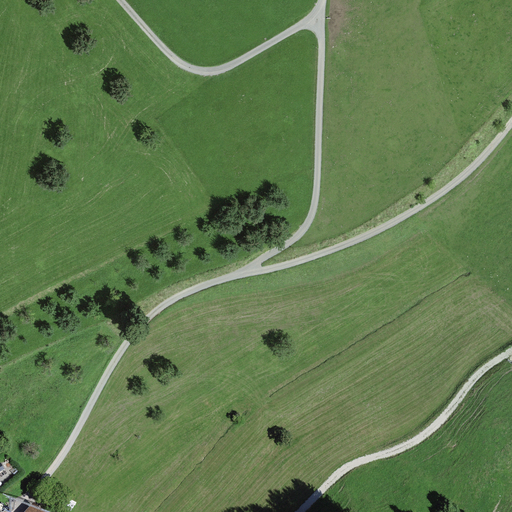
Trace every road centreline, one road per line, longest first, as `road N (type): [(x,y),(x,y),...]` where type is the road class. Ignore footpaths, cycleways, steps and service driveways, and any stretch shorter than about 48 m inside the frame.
road 1 (track): [(18,511),(50,474),(129,340),(168,301),(248,270)]
road 2 (track): [(248,270),(369,236),(438,194),(511,124)]
road 3 (track): [(248,270),(296,239),(314,213),(321,19)]
road 4 (track): [(304,511),(346,469),(442,422),(511,352)]
road 5 (track): [(121,0),(193,69),(225,71),(321,19)]
